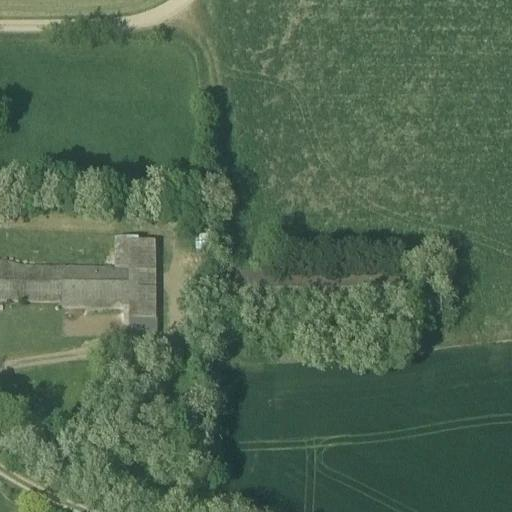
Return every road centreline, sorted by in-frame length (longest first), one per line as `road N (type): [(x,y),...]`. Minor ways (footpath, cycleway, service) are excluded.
road 1 (track): [(174,6),(200,43),(232,235),(409,256)]
road 2 (track): [(181,0),(147,20),(113,26),(0,26)]
